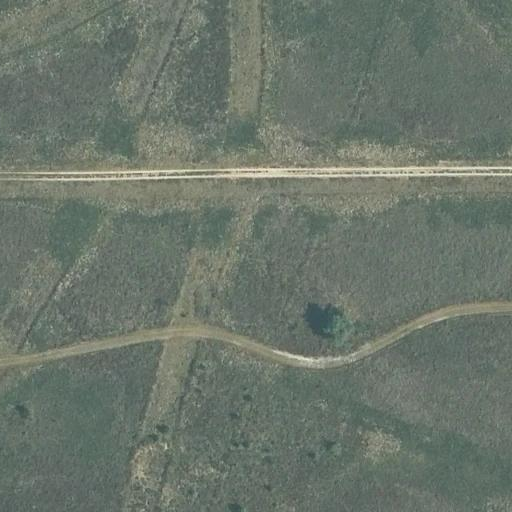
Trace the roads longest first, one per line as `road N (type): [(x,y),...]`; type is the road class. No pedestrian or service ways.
road 1 (unknown): [(0,365),(147,336),(207,334),(324,365),(359,357),(438,316),(511,309)]
road 2 (track): [(0,174),(511,172)]
